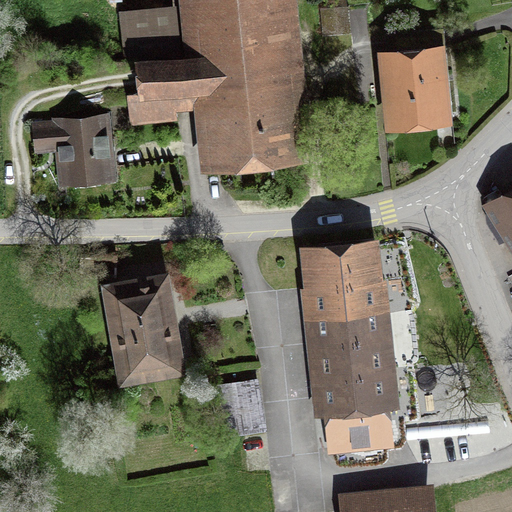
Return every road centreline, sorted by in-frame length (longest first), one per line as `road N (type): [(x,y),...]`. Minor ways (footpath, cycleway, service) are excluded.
road 1 (unclassified): [(443,192),(338,218),(0,232)]
road 2 (residential): [(511,361),(443,192)]
